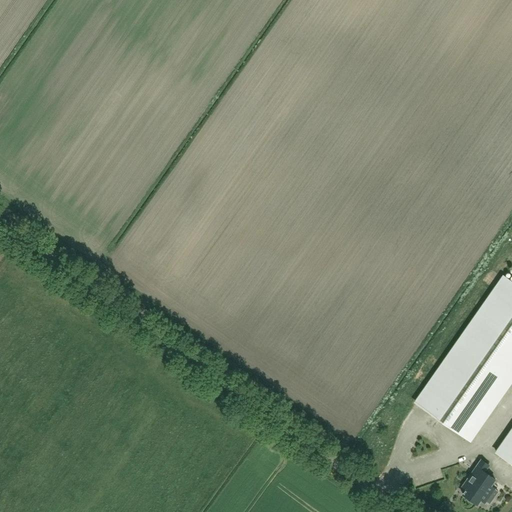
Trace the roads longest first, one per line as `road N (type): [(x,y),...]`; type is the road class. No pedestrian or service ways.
road 1 (unclassified): [(409,511),(0,219)]
road 2 (track): [(511,401),(482,445),(386,495)]
